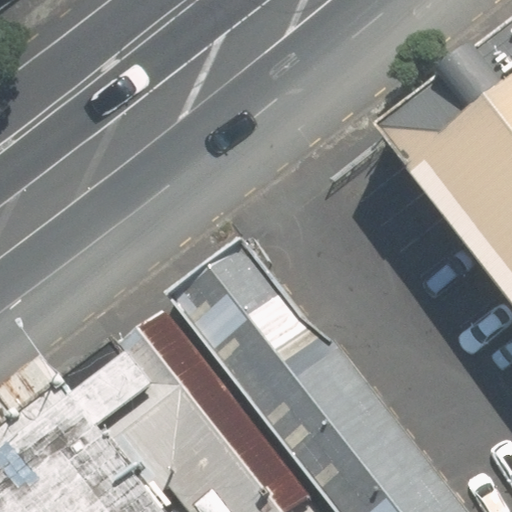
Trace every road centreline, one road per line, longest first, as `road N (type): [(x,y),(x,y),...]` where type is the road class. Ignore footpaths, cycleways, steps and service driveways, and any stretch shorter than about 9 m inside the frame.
road 1 (secondary): [(359,0),(314,50),(0,307)]
road 2 (secondary): [(0,156),(205,0)]
road 3 (primary): [(0,114),(194,0)]
